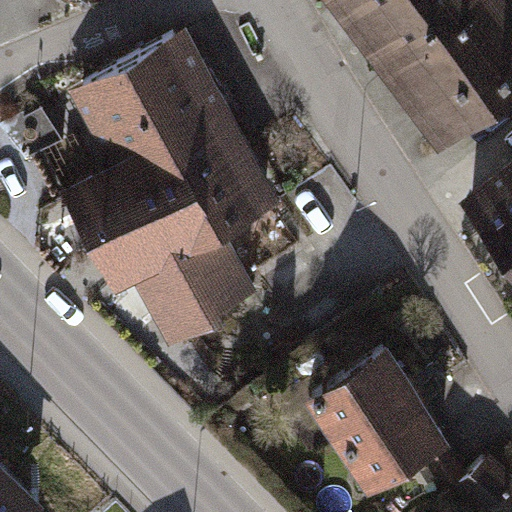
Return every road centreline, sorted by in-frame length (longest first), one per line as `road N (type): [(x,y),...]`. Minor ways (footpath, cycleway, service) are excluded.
road 1 (residential): [(278,0),(511,382)]
road 2 (tertiary): [(216,511),(0,295)]
road 3 (residential): [(172,0),(0,73)]
